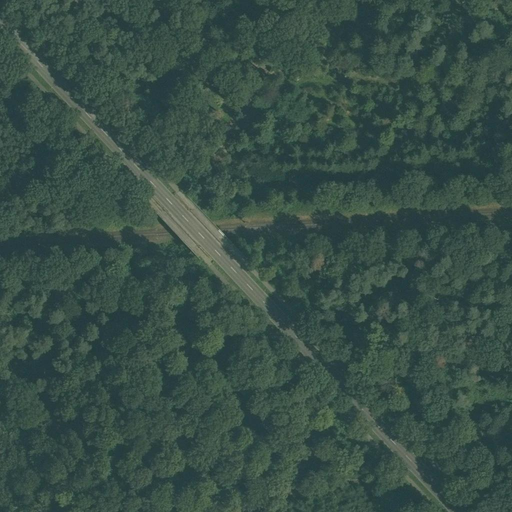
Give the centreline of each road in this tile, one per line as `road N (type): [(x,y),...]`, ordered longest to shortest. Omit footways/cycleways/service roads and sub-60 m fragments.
road 1 (secondary): [(459,511),(0,23)]
road 2 (track): [(218,511),(357,471)]
